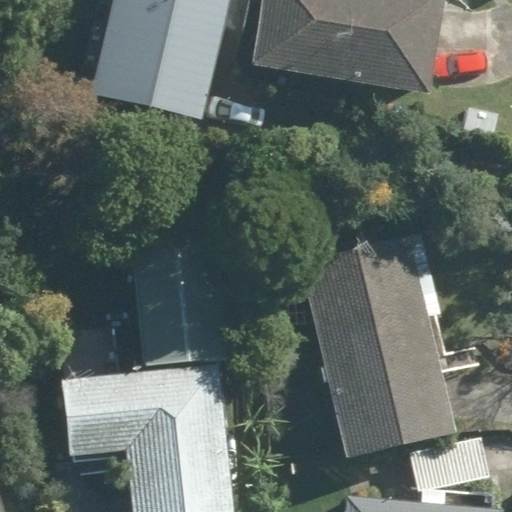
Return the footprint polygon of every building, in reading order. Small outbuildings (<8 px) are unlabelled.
[(225,0),(103,0),(80,96),(195,124),(225,0)] [(255,0),(245,72),(428,97),(441,0),(255,0)] [(414,234),(297,258),(339,462),(446,440),(421,318),(431,316),(414,234)] [(142,374),(58,378),(62,459),(126,456),(129,511),(224,511),(211,257),(136,261),(142,374)] [(419,505),(341,500),(340,511),(498,511),(499,511),(442,507),(439,492),(487,483),(479,441),(409,454),(419,505)]
